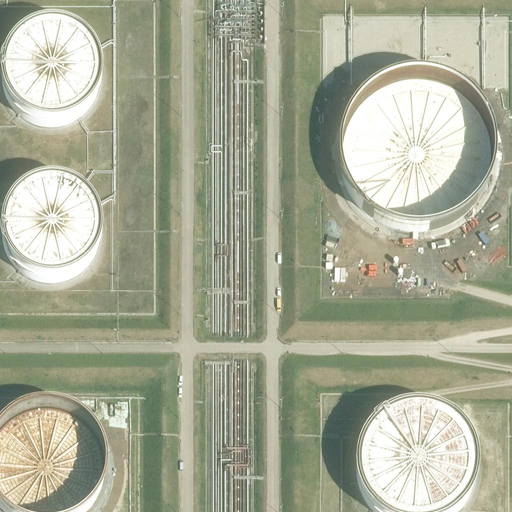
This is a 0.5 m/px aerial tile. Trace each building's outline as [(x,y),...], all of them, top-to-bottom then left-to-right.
[(262,0),(194,0),(194,56),(263,55),(262,0)] [(91,116),(101,102),(106,86),(105,68),(99,52),(87,39),(72,31),(55,28),(39,31),(24,38),(13,50),(6,65),(4,81),(7,97),(15,111),(27,122),(42,129),(60,130),(76,126),(91,116)] [(462,220),(481,202),(492,179),(496,154),(492,128),(479,106),(460,88),(437,77),(411,75),(385,81),(362,95),(345,116),(336,142),(337,169),(346,195),(363,216),(387,229),(413,235),(439,231),(462,220)] [(92,270),(102,256),(107,240),(106,222),(99,206),(88,194),(73,185),(56,182),(40,185),(25,192),(14,204),(7,219),(5,235),(8,251),(16,266),(28,277),(43,283),(61,284),(77,280),(92,270)] [(94,511),(104,498),(109,477),(107,455),(98,436),(82,421),(63,411),(42,409),(22,413),(5,424),(0,429),(0,511),(94,511)] [(468,511),(476,501),(481,481),(479,459),(470,440),(454,425),(435,415),(414,413),(394,417),(377,428),(363,443),(356,462),(354,482),(359,501),(366,511),(468,511)]
